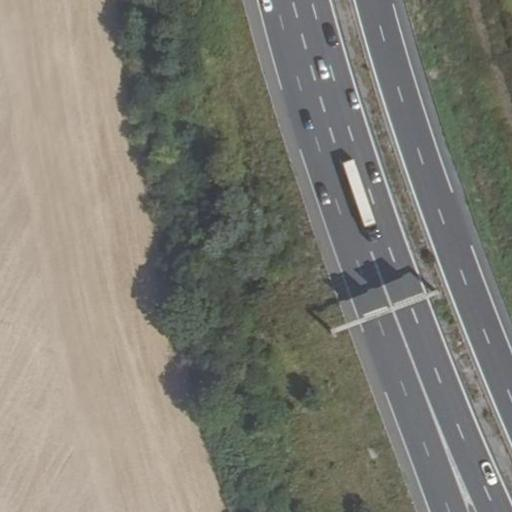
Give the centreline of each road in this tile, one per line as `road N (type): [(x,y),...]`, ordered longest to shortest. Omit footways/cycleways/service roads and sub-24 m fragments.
road 1 (trunk): [(511,397),(419,154),(373,0)]
road 2 (motorway): [(372,257),(410,312),(494,511)]
road 3 (trunk): [(291,0),(372,257)]
road 4 (trunk): [(372,257),(450,511)]
